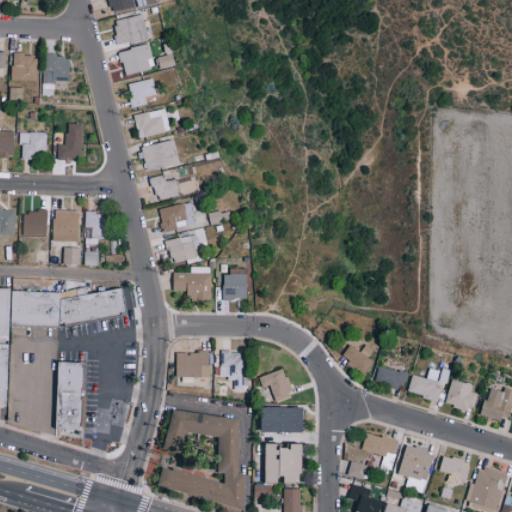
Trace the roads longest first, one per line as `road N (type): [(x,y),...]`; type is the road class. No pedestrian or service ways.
road 1 (residential): [(117,500),(142,425),(153,333),(75,0)]
road 2 (residential): [(153,333),(266,330),(300,338),(331,373),(331,396),(511,451)]
road 3 (residential): [(127,471),(0,435)]
road 4 (residential): [(0,187),(123,193)]
road 5 (primary): [(117,500),(0,465)]
